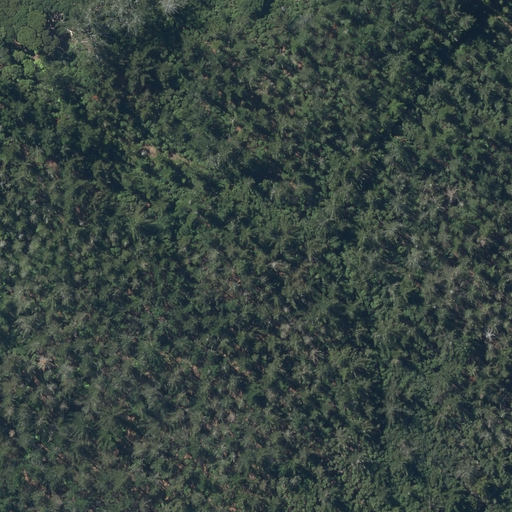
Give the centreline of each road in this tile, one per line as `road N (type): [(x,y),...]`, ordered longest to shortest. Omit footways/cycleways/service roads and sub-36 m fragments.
road 1 (track): [(398,511),(386,413),(346,243),(435,79),(499,0)]
road 2 (track): [(346,243),(231,172),(102,138)]
